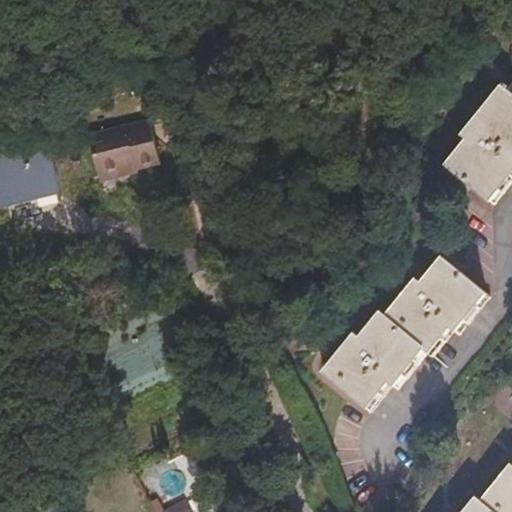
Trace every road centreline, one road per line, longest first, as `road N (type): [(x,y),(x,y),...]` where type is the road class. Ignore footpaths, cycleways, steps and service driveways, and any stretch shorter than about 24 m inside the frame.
road 1 (track): [(163,144),(190,194),(185,249),(257,403),(290,454),(284,496),(295,511)]
road 2 (track): [(185,249),(91,257),(0,284)]
